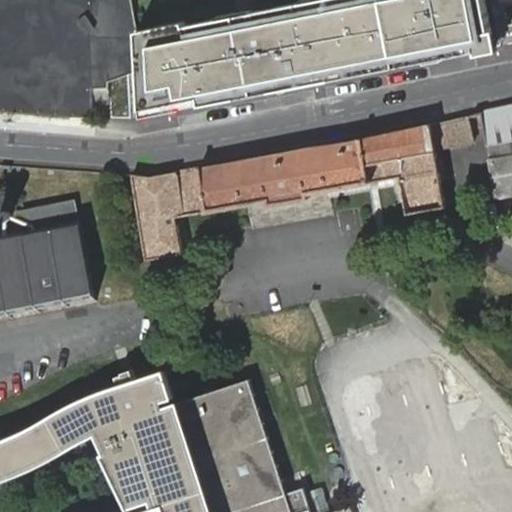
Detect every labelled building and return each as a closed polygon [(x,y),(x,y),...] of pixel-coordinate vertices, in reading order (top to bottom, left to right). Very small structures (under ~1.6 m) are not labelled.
[(300,0),(181,23),(180,19),(134,28),(136,73),(138,113),(364,69),(387,65),(492,45),(483,0),(300,0)] [(85,15),(77,20),(86,33),(94,27),(85,15)] [(511,104),(482,111),(490,149),(497,193),(511,190),(511,104)] [(468,114),(430,122),(435,148),(473,139),(468,114)] [(150,175),(131,173),(147,257),(183,251),(177,216),(267,200),(267,203),(309,196),(308,192),(399,177),(406,212),(445,205),(435,148),(430,122),(348,139),(150,175)] [(0,318),(97,301),(77,200),(19,211),(22,228),(0,232),(0,318)] [(311,511),(303,484),(288,489),(248,377),(167,403),(163,395),(174,392),(164,366),(132,378),(96,392),(73,401),(43,418),(19,429),(6,437),(0,439),(0,478),(3,478),(28,468),(60,453),(82,441),(97,430),(101,439),(107,448),(103,449),(132,507),(152,497),(156,507),(140,511),(311,511)]
